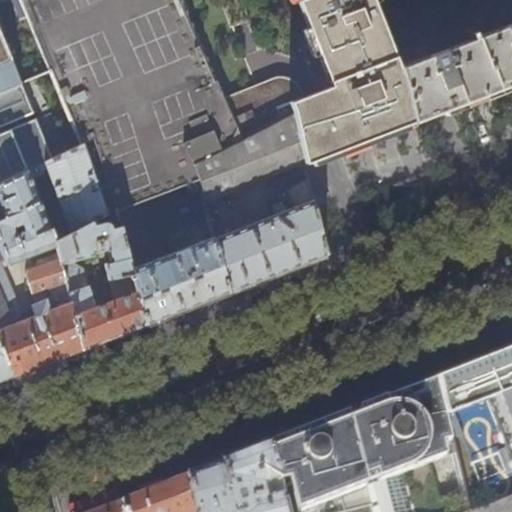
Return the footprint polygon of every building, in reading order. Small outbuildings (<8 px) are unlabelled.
[(0,0),(0,92),(20,84),(50,71),(20,0),(0,0)] [(224,99),(179,0),(20,0),(50,71),(80,144),(93,138),(97,147),(109,184),(110,188),(111,194),(113,202),(115,209),(116,211),(199,179),(195,166),(242,140),(224,99)] [(275,78),(224,99),(242,140),(291,112),(304,163),(355,143),(413,121),(396,56),(373,0),(296,0),(329,81),(334,79),(335,84),(305,96),(303,93),(300,87),(294,82),(292,80),(285,78),(278,77),(275,78)] [(492,91),(511,82),(511,0),(496,0),(434,35),(396,56),(413,121),(492,91)] [(0,127),(33,113),(20,84),(0,92),(0,127)] [(204,206),(304,164),(304,163),(291,112),(242,140),(195,166),(199,179),(201,190),(200,190),(204,206)] [(0,184),(52,158),(35,119),(0,133),(0,184)] [(50,228),(31,177),(44,173),(43,170),(47,169),(71,233),(98,218),(115,209),(113,202),(103,206),(101,198),(111,194),(110,188),(99,193),(86,156),(97,147),(93,138),(80,144),(52,158),(0,184),(0,198),(6,217),(0,219),(0,249),(3,259),(0,260),(0,345),(13,376),(47,362),(82,349),(58,254),(37,260),(38,268),(30,271),(38,302),(31,305),(36,317),(35,317),(33,312),(30,310),(21,314),(21,317),(22,322),(13,326),(9,316),(14,315),(20,307),(6,265),(56,246),(55,242),(57,241),(52,228),(50,228)] [(325,254),(308,180),(289,189),(293,207),(285,210),(283,200),(274,204),(277,213),(213,238),(228,292),(278,273),(325,254)] [(56,246),(58,254),(82,349),(111,338),(118,335),(145,324),(131,270),(120,226),(111,229),(109,225),(107,223),(105,223),(100,223),(98,218),(71,233),(57,241),(55,242),(56,246)] [(228,292),(213,238),(155,260),(131,270),(145,324),(187,308),(228,292)] [(149,334),(145,324),(118,335),(122,345),(149,334)] [(0,380),(13,376),(0,345),(0,380)] [(511,352),(438,381),(444,407),(480,392),(502,446),(495,449),(503,470),(511,467),(511,469),(511,352)] [(444,407),(438,381),(406,393),(383,402),(409,511),(468,511),(468,510),(462,511),(414,511),(405,473),(455,453),(451,437),(446,415),(444,407)] [(409,511),(383,402),(358,412),(361,425),(355,426),(350,427),(347,416),(324,425),(342,496),(345,511),(409,511)] [(459,434),(451,413),(446,415),(451,437),(459,434)] [(345,511),(342,496),(324,425),(291,438),(268,447),(284,511),(345,511)] [(284,511),(268,447),(235,460),(220,465),(232,511),(284,511)] [(232,511),(220,465),(197,474),(186,478),(195,511),(232,511)] [(195,511),(186,478),(155,491),(122,503),(123,511),(195,511)] [(511,511),(511,493),(468,510),(468,511),(511,511)] [(123,511),(122,503),(99,511),(123,511)]
